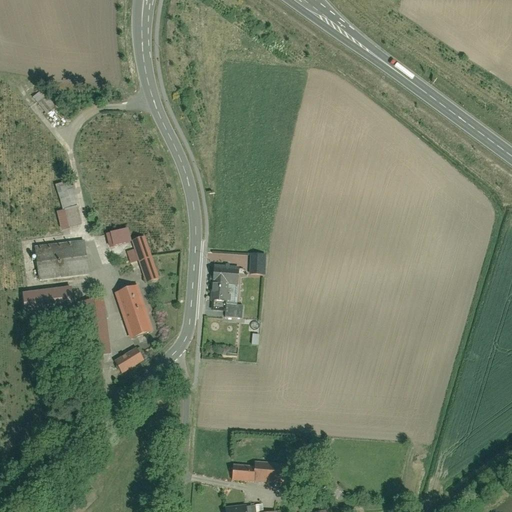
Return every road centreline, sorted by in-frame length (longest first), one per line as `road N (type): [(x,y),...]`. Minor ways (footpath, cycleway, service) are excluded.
road 1 (tertiary): [(172,352),(190,312),(194,219),(141,64),(142,0)]
road 2 (primary): [(294,0),(511,161)]
road 3 (tertiary): [(6,511),(172,352)]
road 4 (residential): [(172,352),(187,386),(181,511)]
